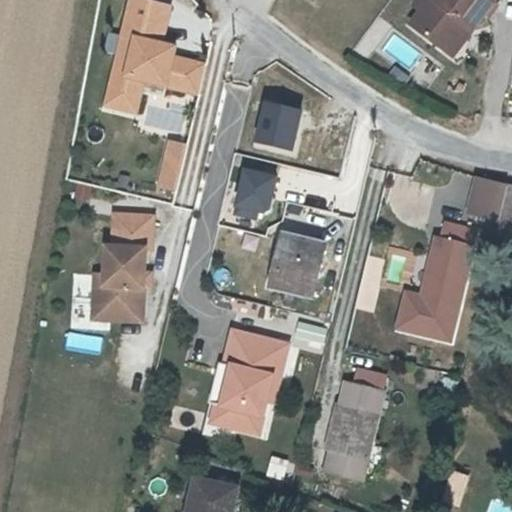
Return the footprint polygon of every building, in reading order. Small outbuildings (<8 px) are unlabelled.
[(182,83),(198,87),(203,65),(158,55),(160,45),(158,44),(166,7),(137,0),(127,0),(105,98),(135,105),(137,93),(141,81),(164,86),(181,90),(182,83)] [(455,27),(469,37),(493,6),(488,3),(484,0),(428,0),(415,14),(404,28),(436,53),(455,27)] [(415,0),(408,8),(415,14),(428,0),(427,0),(415,0)] [(449,63),(469,37),(455,27),(436,53),(449,63)] [(158,55),(170,57),(173,48),(160,45),(158,55)] [(164,86),(141,81),(137,93),(161,98),(164,86)] [(181,90),(196,94),(198,87),(182,83),(181,90)] [(135,105),(105,98),(103,106),(133,113),(135,105)] [(174,191),(182,142),(163,139),(155,188),(174,191)] [(511,238),(511,179),(504,178),(490,238),(511,243),(511,238)] [(150,217),(112,216),(110,248),(104,248),(103,276),(101,313),(141,315),(142,291),(143,276),(144,251),(149,250),(150,217)] [(473,224),(443,217),(439,232),(433,232),(429,250),(431,251),(421,291),(454,299),(473,224)] [(282,239),(271,288),(309,297),(320,247),(282,239)] [(141,315),(101,313),(101,321),(141,322),(141,315)] [(325,328),(296,322),(292,337),(321,343),(325,328)] [(66,329),(61,344),(97,354),(101,339),(66,329)] [(285,345),(230,333),(222,366),(227,368),(219,406),(215,405),(214,406),(210,424),(257,435),(270,378),(277,379),(285,345)] [(222,366),(217,365),(207,404),(214,406),(215,405),(219,406),(227,368),(222,367),(222,366)] [(363,467),(378,399),(340,390),(334,411),(331,411),(320,456),(324,457),(363,467)] [(363,467),(324,457),(319,479),(358,488),(363,467)] [(283,467),(267,464),(264,482),(279,485),(283,467)] [(446,471),(439,505),(459,509),(466,475),(446,471)] [(233,511),(237,499),(194,489),(188,511),(233,511)]
